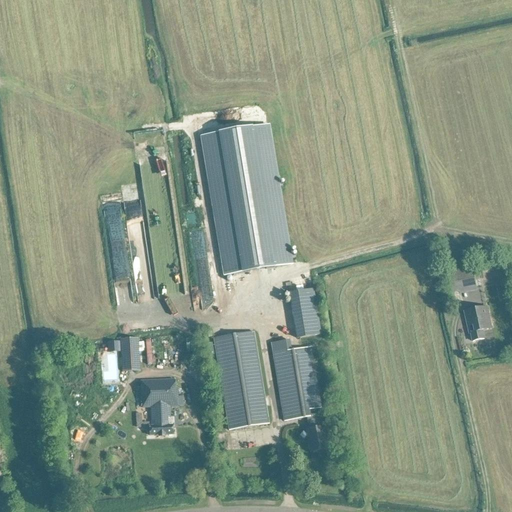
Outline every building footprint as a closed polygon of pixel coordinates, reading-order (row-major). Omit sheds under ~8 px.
[(290,266),(267,126),(202,137),(225,277),(290,266)] [(476,287),(473,276),(449,281),(452,292),(476,287)] [(320,335),(313,291),(289,295),(297,339),(320,335)] [(487,311),(465,316),(468,328),(470,328),(470,330),(468,331),(469,336),(472,336),(473,342),(484,340),(482,331),(484,331),(483,325),(490,323),(487,311)] [(229,431),(268,425),(253,334),(214,340),(229,431)] [(140,372),(137,339),(120,340),(122,373),(140,372)] [(308,431),(307,431),(310,453),(326,450),(322,428),(321,428),(319,415),(310,416),(309,410),(321,409),(312,349),(291,352),(289,341),(272,344),(284,422),(306,419),(308,431)] [(119,354),(118,344),(108,345),(109,355),(119,354)] [(167,408),(178,407),(182,407),(182,397),(177,398),(177,390),(175,389),(175,381),(141,383),(142,408),(150,408),(151,427),(149,427),(149,436),(173,435),(173,427),(168,427),(167,408)] [(136,429),(149,428),(148,423),(142,423),(141,415),(136,415),(136,429)]
